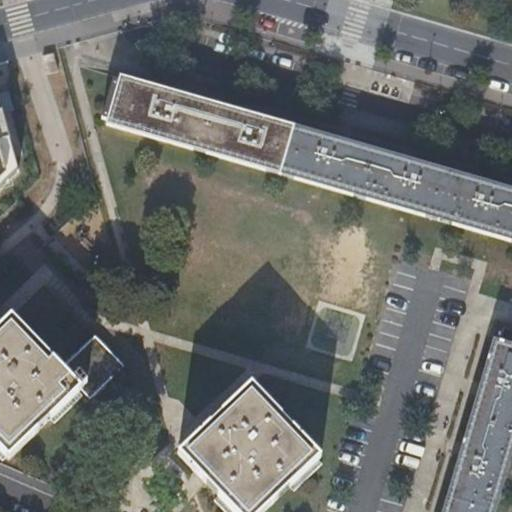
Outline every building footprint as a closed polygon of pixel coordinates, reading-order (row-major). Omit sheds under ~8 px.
[(59,71),(54,53),(43,56),(48,74),(59,71)] [(280,176),(294,128),(122,79),(108,126),(280,176)] [(0,190),(19,171),(2,113),(13,110),(9,94),(0,96),(0,190)] [(511,190),(294,128),(280,176),(511,242),(511,190)] [(13,317),(0,329),(0,449),(10,460),(82,389),(92,399),(125,366),(97,337),(63,369),(13,317)] [(442,511),(495,511),(511,456),(511,343),(494,338),(442,511)] [(252,385),(180,453),(235,511),(262,511),(321,457),(252,385)]
